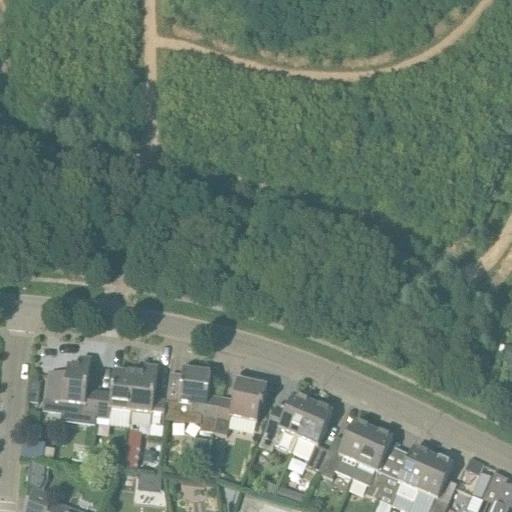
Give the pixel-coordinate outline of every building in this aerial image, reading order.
[(97,421),(100,396),(89,394),(92,373),(68,370),(67,378),(49,376),(45,415),(97,421)] [(207,404),(210,378),(183,374),(178,407),(179,407),(177,418),(176,426),(200,429),(199,436),(214,438),(221,407),(207,404)] [(110,414),(131,416),(136,378),(114,375),(112,397),(100,396),(97,421),(109,423),(110,414)] [(136,378),(131,416),(152,419),(151,428),(164,429),(164,425),(176,426),(177,418),(179,407),(178,407),(167,406),(167,404),(154,403),(157,381),(136,378)] [(221,407),(214,438),(227,440),(231,421),(257,427),(260,411),(263,412),(267,392),(237,386),(233,405),(221,403),(221,407)] [(292,457),(314,408),(294,399),(288,411),(278,407),(268,428),(258,451),(272,457),(275,449),(292,457)] [(329,455),(328,455),(318,450),(333,416),(314,408),(292,457),(309,464),(305,472),(318,478),(329,455)] [(332,484),(335,475),(352,483),(374,434),(354,426),(345,444),(335,440),(328,455),(329,455),(318,478),(332,484)] [(365,498),(378,504),(389,481),(378,477),(393,443),(374,434),(352,483),(369,490),(365,498)] [(126,469),(136,470),(139,446),(129,445),(126,469)] [(413,507),(433,461),(414,452),(399,486),(389,481),(378,504),(392,510),(397,499),(413,506),(413,507)] [(453,469),(433,461),(413,507),(423,511),(446,511),(449,508),(438,503),(453,469)] [(484,470),(470,463),(465,474),(479,481),(484,470)] [(221,474),(208,470),(205,479),(218,483),(221,474)] [(511,511),(511,485),(494,477),(482,504),(500,511),(511,511)] [(141,504),(163,504),(163,480),(141,479),(141,504)] [(64,511),(51,507),(53,501),(34,493),(26,511),(64,511)]
